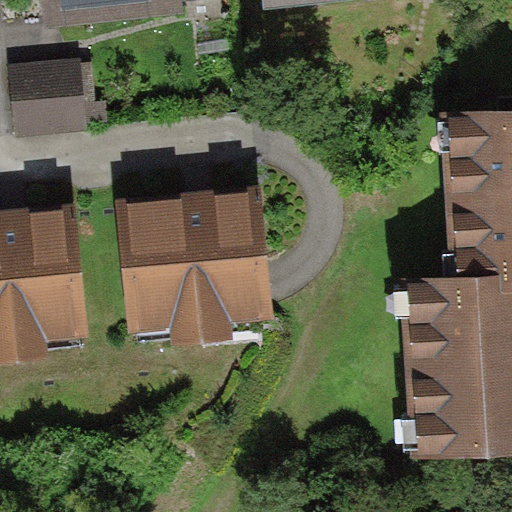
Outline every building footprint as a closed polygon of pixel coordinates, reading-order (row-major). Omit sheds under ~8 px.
[(46,0),(48,16),(55,15),(54,2),(69,0),(173,0),(174,4),(181,3),(180,0),(46,0)] [(73,65),(14,72),(20,120),(79,113),(73,65)] [(511,111),(466,114),(468,144),(454,145),(463,278),(511,274),(511,111)] [(267,309),(257,191),(123,203),(133,321),(267,309)] [(73,209),(0,215),(0,332),(83,325),(73,209)] [(511,435),(511,274),(463,278),(414,281),(424,441),(511,435)]
